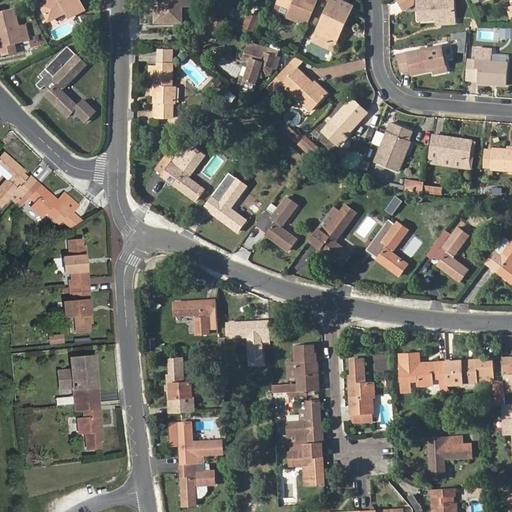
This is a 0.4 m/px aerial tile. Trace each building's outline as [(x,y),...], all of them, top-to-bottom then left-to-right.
[(48,0),(39,4),(48,22),(65,13),(68,18),(84,10),(79,0),(48,0)] [(160,0),(161,8),(161,11),(156,11),(156,22),(183,22),(183,6),(192,6),(192,0),(160,0)] [(277,0),(276,3),(282,5),(290,8),(286,16),(307,25),(317,0),(277,0)] [(331,0),(315,36),(335,45),(342,28),(340,27),(342,22),(345,23),(353,6),(340,0),(331,0)] [(398,0),(404,9),(415,3),(414,0),(398,0)] [(436,19),(455,18),(453,0),(418,0),(419,19),(436,19)] [(0,45),(2,55),(16,52),(14,43),(29,39),(25,25),(18,26),(14,9),(0,12),(0,45)] [(245,26),(253,30),(259,15),(251,12),(245,26)] [(218,35),(224,22),(215,17),(209,31),(218,35)] [(511,27),(499,27),(499,38),(511,38),(511,27)] [(479,30),(478,39),(492,40),(492,31),(479,30)] [(453,52),(464,52),(465,32),(455,31),(453,52)] [(335,45),(315,36),(313,41),(332,50),(335,45)] [(433,70),(447,68),(442,46),(398,56),(401,71),(410,69),(412,75),(433,70)] [(48,96),(69,117),(76,112),(87,123),(97,113),(81,97),(75,103),(62,91),(88,66),(79,57),(70,47),(42,74),(45,77),(37,85),(41,90),(46,86),(52,92),(48,96)] [(242,77),(239,86),(253,91),(260,70),(268,73),(271,72),(273,66),(276,67),(280,57),(250,47),(247,57),(249,58),(252,59),(249,66),(246,78),(242,77)] [(479,68),(478,82),(506,84),(508,62),(491,61),(492,49),(477,48),(475,68),(479,68)] [(86,50),(79,57),(88,66),(94,59),(86,50)] [(173,53),(158,52),(158,65),(172,66),(173,53)] [(196,85),(208,77),(193,56),(181,65),(196,85)] [(153,119),(172,120),(172,105),(175,105),(175,90),(171,89),(172,66),(158,65),(157,69),(149,69),(148,89),(154,89),(153,119)] [(326,95),(313,83),(297,68),(283,83),(311,110),(326,95)] [(315,81),(313,83),(326,95),(328,92),(315,81)] [(250,101),(253,91),(239,86),(237,85),(236,89),(250,101)] [(227,100),(233,95),(229,90),(223,96),(227,100)] [(339,143),(349,131),(366,111),(352,98),(324,130),(339,143)] [(404,151),(409,139),(412,130),(392,122),(376,161),(399,170),(406,152),(404,151)] [(351,132),(349,131),(339,143),(340,144),(351,132)] [(434,134),(430,159),(439,161),(440,156),(470,161),(473,141),(434,134)] [(511,149),(493,148),(493,151),(492,166),(492,168),(511,170),(511,149)] [(189,154),(182,149),(175,158),(171,164),(162,176),(168,180),(172,173),(179,178),(174,184),(196,201),(204,190),(188,178),(200,162),(189,154)] [(18,200),(34,182),(29,177),(25,183),(20,179),(25,173),(3,154),(0,157),(0,168),(10,177),(0,188),(0,206),(0,207),(11,194),(18,200)] [(439,161),(430,159),(429,162),(469,168),(470,161),(440,156),(439,161)] [(171,164),(164,159),(155,171),(162,176),(171,164)] [(378,164),(374,173),(391,181),(395,172),(378,164)] [(29,177),(25,173),(20,179),(25,183),(29,177)] [(172,173),(168,180),(174,184),(179,178),(172,173)] [(245,187),(234,179),(223,194),(218,189),(204,207),(210,211),(214,204),(220,208),(215,215),(238,232),(246,221),(229,209),(245,187)] [(414,181),(406,180),(404,190),(413,191),(414,181)] [(414,181),(413,191),(422,193),(424,183),(414,181)] [(55,200),(34,182),(18,200),(24,205),(29,199),(41,209),(37,214),(46,222),(50,217),(61,227),(65,223),(70,216),(73,219),(74,217),(81,210),(67,197),(60,205),(57,202),(55,204),(52,201),(55,200)] [(431,185),(430,195),(441,197),(442,197),(443,187),(431,185)] [(274,216),(267,211),(256,226),(261,230),(265,224),(271,229),(267,235),(288,251),(297,239),(281,227),(298,205),(287,197),(279,208),(274,216)] [(214,204),(210,211),(215,215),(220,208),(214,204)] [(273,204),(267,211),(274,216),(279,208),(273,204)] [(356,213),(346,205),(341,212),(340,212),(327,230),(321,225),(309,240),(314,243),(318,237),(324,242),(320,248),(343,265),(351,255),(334,242),(356,213)] [(340,212),(334,207),(321,225),(327,230),(340,212)] [(256,226),(267,211),(266,210),(255,226),(256,226)] [(71,228),(80,223),(74,217),(73,219),(70,216),(65,223),(71,228)] [(395,225),(389,220),(377,236),(384,241),(395,225)] [(407,230),(397,223),(384,241),(377,236),(366,251),(371,254),(375,248),(380,253),(377,259),(399,275),(407,265),(390,252),(407,230)] [(265,224),(261,230),(267,235),(271,229),(265,224)] [(399,243),(415,254),(424,241),(408,230),(399,243)] [(445,244),(438,240),(426,256),(431,260),(435,254),(441,258),(437,264),(459,280),(466,270),(451,258),(463,242),(452,234),(445,244)] [(318,237),(314,243),(320,248),(324,242),(318,237)] [(68,288),(88,286),(84,248),(82,248),(81,238),(68,239),(69,253),(62,253),(63,266),(70,266),(71,281),(68,281),(68,288)] [(511,263),(511,240),(508,246),(502,242),(486,263),(491,267),(493,263),(496,260),(501,265),(499,268),(497,271),(511,282),(511,265),(511,263)] [(375,248),(371,254),(377,259),(380,253),(375,248)] [(91,324),(88,286),(68,288),(69,294),(73,294),(74,310),(67,310),(68,322),(75,322),(76,336),(90,335),(89,324),(91,324)] [(202,309),(201,302),(174,304),(174,316),(194,316),(195,335),(208,335),(208,332),(217,331),(216,301),(209,301),(209,309),(202,309)] [(256,330),(255,323),(227,324),(228,337),(248,336),(250,364),(263,363),(261,341),(270,340),(269,322),(262,322),(262,329),(256,330)] [(50,343),(65,343),(65,333),(50,334),(50,343)] [(315,345),(295,346),(297,362),(296,363),(296,364),(297,377),(299,377),(299,384),(273,385),(274,393),(319,390),(317,353),(315,353),(315,345)] [(419,353),(400,355),(402,393),(411,392),(410,380),(418,379),(419,386),(433,385),(433,378),(440,378),(441,385),(448,384),(446,362),(424,364),(424,366),(420,366),(419,353)] [(76,405),(98,403),(95,365),(93,365),(92,355),(79,356),(79,369),(72,370),(73,383),(81,382),(82,397),(75,398),(76,405)] [(171,414),(194,412),(194,405),(185,406),(184,397),(193,397),(192,382),(183,382),(182,358),(170,358),(171,375),(168,376),(171,414)] [(349,375),(352,423),(373,421),(372,406),(366,407),(366,398),(371,398),(374,398),(373,383),(365,383),(363,359),(351,360),(352,375),(349,375)] [(468,361),(446,362),(448,384),(455,384),(454,377),(462,376),(462,383),(477,382),(477,379),(476,375),(484,375),(485,379),(494,378),(492,362),(484,362),(484,359),(472,360),(473,363),(469,363),(468,361)] [(511,359),(503,360),(504,381),(505,394),(511,393),(511,359)] [(504,381),(494,381),(496,403),(506,403),(505,394),(504,381)] [(194,405),(193,397),(184,397),(185,406),(194,405)] [(308,443),(322,443),(321,436),(314,437),(313,430),(321,429),(319,400),(306,401),(307,422),(287,423),(287,436),(308,435),(308,443)] [(102,441),(98,403),(76,405),(76,412),(83,411),(85,426),(78,427),(79,439),(86,438),(87,453),(100,451),(99,441),(102,441)] [(511,404),(506,405),(499,405),(499,411),(511,411),(511,414),(511,419),(504,420),(505,434),(511,434),(511,404)] [(181,465),(205,464),(204,456),(214,456),(214,442),(193,444),(192,423),(178,424),(181,452),(188,452),(189,459),(181,460),(181,465)] [(437,451),(430,451),(431,479),(445,478),(444,460),(464,458),(463,445),(453,446),(452,437),(429,438),(429,445),(437,445),(437,451)] [(322,449),(322,443),(308,443),(289,444),(290,453),(288,453),(288,466),(309,465),(310,485),(324,485),(323,456),(314,457),(314,449),(322,449)] [(205,473),(205,464),(181,465),(182,472),(190,472),(190,479),(182,479),(184,507),(197,506),(196,486),(216,485),(215,472),(205,473)] [(455,489),(432,490),(433,511),(456,511),(456,503),(448,503),(447,495),(456,495),(455,489)] [(414,494),(409,497),(418,511),(422,511),(425,511),(414,494)]
